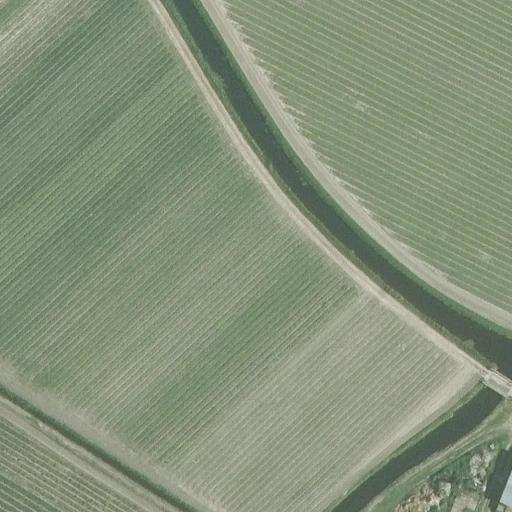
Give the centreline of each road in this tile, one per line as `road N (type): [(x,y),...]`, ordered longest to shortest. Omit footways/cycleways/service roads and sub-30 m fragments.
road 1 (track): [(511,391),(339,264),(257,171),(152,0)]
road 2 (track): [(511,322),(394,251),(336,197),(204,0)]
